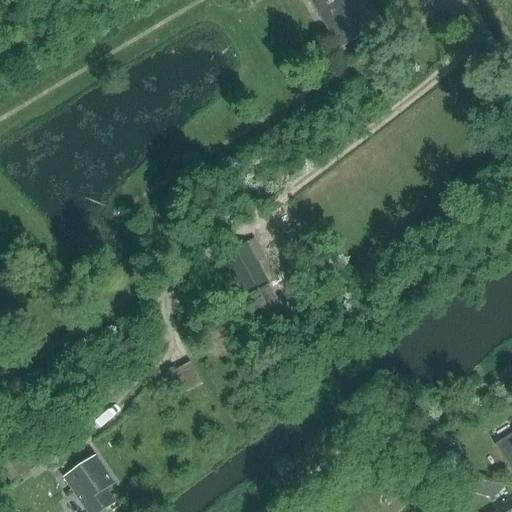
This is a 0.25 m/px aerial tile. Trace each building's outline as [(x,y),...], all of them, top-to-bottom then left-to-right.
[(312,0),(341,47),(380,24),(365,0),(312,0)] [(220,254),(243,297),(243,298),(237,302),(251,326),(282,311),(267,285),(268,285),(277,280),(254,238),(246,242),(244,242),(220,254)] [(201,383),(191,362),(169,373),(180,394),(201,383)] [(511,472),(511,435),(495,446),(511,472)] [(0,465),(11,481),(29,469),(44,459),(30,438),(0,458),(0,465)] [(95,456),(62,478),(85,511),(104,511),(104,510),(116,503),(106,490),(113,485),(95,456)] [(417,509),(418,511),(432,511),(428,503),(417,509)]
